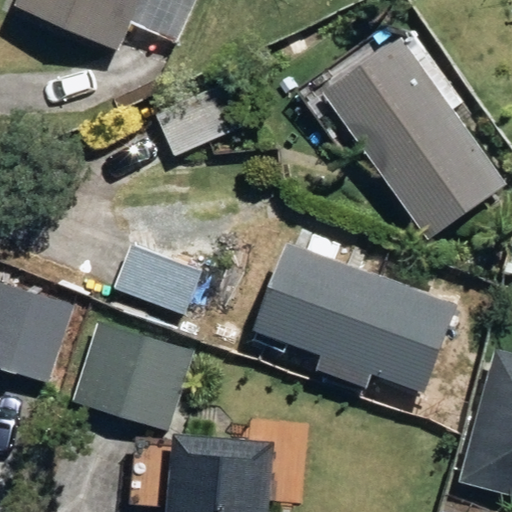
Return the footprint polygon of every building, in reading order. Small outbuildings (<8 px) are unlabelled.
[(17,0),(15,7),(117,53),(131,25),(177,45),(197,0),(17,0)] [(326,97),(427,240),(503,187),(401,43),(326,97)] [(155,114),(174,155),(249,122),(231,80),(155,114)] [(335,363),(423,396),(456,307),(284,244),(250,332),(320,357),(316,369),(332,373),(335,363)] [(113,288),(184,315),(200,272),(129,246),(113,288)] [(0,366),(51,380),(75,301),(0,279),(0,366)] [(72,403),(169,433),(194,350),(97,321),(72,403)] [(511,354),(495,350),(463,478),(511,490),(511,354)] [(0,435),(0,511),(11,511),(22,435),(0,435)] [(165,511),(267,511),(273,445),(171,436),(165,511)]
